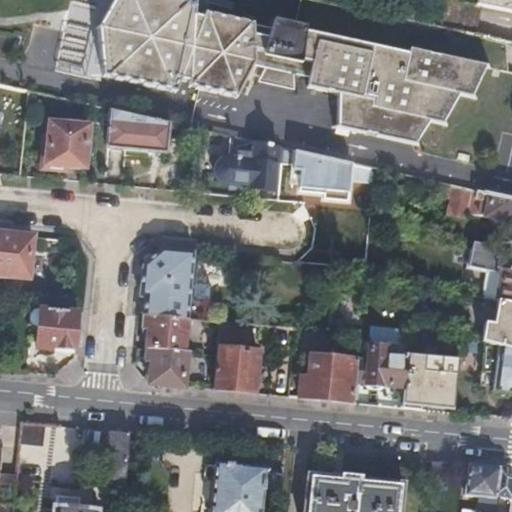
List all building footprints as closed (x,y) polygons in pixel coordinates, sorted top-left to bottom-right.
[(252,67),(261,68),(291,75),(307,78),(304,89),(334,97),(335,130),(412,147),(427,124),(440,128),(456,98),(468,100),(481,69),(406,51),(405,56),(303,33),(303,30),(272,23),(270,31),(203,15),(201,20),(194,18),(195,6),(169,0),(114,0),(97,31),(99,79),(172,96),(178,83),(185,85),(186,90),(233,101),(252,67)] [(511,0),(473,0),(472,7),(511,14),(511,0)] [(389,19),(408,23),(411,10),(392,6),(389,19)] [(291,75),(261,68),(255,86),(291,93),(291,75)] [(164,156),(167,125),(108,112),(104,150),(123,152),(122,158),(160,162),(161,156),(164,156)] [(40,138),(39,149),(45,149),(44,167),(81,171),(85,128),(48,125),(46,138),(40,138)] [(265,165),(267,147),(253,144),(251,155),(237,155),(237,158),(227,157),(227,161),(223,161),(219,162),(217,165),(215,168),(214,172),(214,175),(215,179),(217,182),(220,184),(224,185),(228,185),(227,193),(247,195),(248,190),(270,192),(273,166),(265,165)] [(344,206),(349,165),(292,153),(289,178),(297,179),(295,196),(320,198),(319,203),(344,206)] [(464,221),(471,192),(440,186),(436,200),(442,202),(439,214),(464,221)] [(511,225),(511,201),(474,193),(473,200),(479,202),(476,217),(511,225)] [(30,239),(0,236),(0,278),(26,281),(30,239)] [(472,245),(469,251),(466,266),(480,270),(498,273),(494,302),(495,302),(511,305),(511,273),(509,273),(511,253),(472,245)] [(190,304),(195,255),(159,251),(141,267),(137,299),(143,300),(141,317),(183,322),(203,324),(205,305),(190,304)] [(511,305),(495,302),(490,326),(482,325),(478,344),(483,345),(511,352),(511,305)] [(71,354),(75,314),(36,311),(33,350),(71,354)] [(180,353),(183,322),(141,317),(139,331),(146,332),(142,363),(148,365),(146,385),(179,388),(183,354),(180,353)] [(249,328),(216,325),(209,391),(251,395),(255,355),(246,353),(249,328)] [(365,348),(355,347),(354,363),(351,384),(363,385),(362,388),(365,391),(374,392),(378,390),(378,387),(401,389),(404,358),(383,356),(383,350),(384,344),(366,342),(365,348)] [(508,395),(511,395),(511,352),(483,345),(478,372),(491,374),(489,392),(491,393),(493,397),(502,399),(508,395)] [(301,356),(298,380),(305,380),(308,357),(301,356)] [(405,356),(404,358),(401,389),(400,410),(412,411),(449,415),(454,361),(405,356)] [(351,384),(354,363),(308,357),(305,380),(298,380),(295,400),(349,405),(351,384)] [(125,436),(104,434),(99,486),(120,488),(125,436)] [(127,437),(125,453),(139,455),(140,439),(127,437)] [(278,501),(280,479),(263,477),(263,473),(214,467),(208,511),(259,511),(260,499),(278,501)] [(443,469),(429,467),(426,498),(440,499),(443,469)] [(511,483),(502,473),(467,469),(464,500),(487,502),(485,511),(496,511),(498,501),(510,504),(511,492),(511,483)] [(301,511),(399,511),(402,488),(355,484),(305,479),(301,511)] [(109,489),(108,500),(118,501),(119,490),(109,489)] [(52,509),(51,511),(84,511),(77,511),(78,503),(55,500),(54,509),(52,509)]
